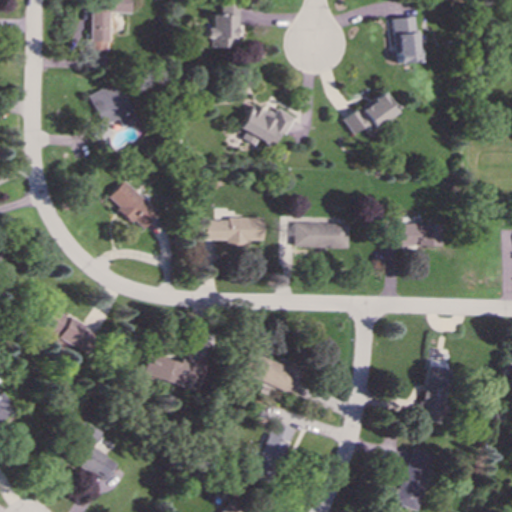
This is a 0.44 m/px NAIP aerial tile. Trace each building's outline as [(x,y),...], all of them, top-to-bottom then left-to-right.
[(125,12),(125,0),(85,0),(85,48),(104,49),(104,12),(125,12)] [(233,47),(233,4),(218,4),(218,14),(207,14),(207,22),(197,22),(197,37),(207,37),(207,47),(233,47)] [(387,18),(392,63),(417,60),(415,44),(412,45),(408,15),(387,18)] [(87,67),(107,67),(106,49),(87,50),(87,67)] [(85,94),(98,123),(86,128),(91,141),(133,122),(114,81),(85,94)] [(391,112),(377,91),(337,119),(347,133),(360,125),(364,131),(391,112)] [(290,116),(273,107),(269,115),(247,103),(235,127),(242,131),(238,137),(250,144),(253,138),(267,146),(275,131),(280,134),(290,116)] [(154,211),(119,180),(103,197),(138,229),(154,211)] [(202,218),(202,240),(259,240),(259,217),(202,218)] [(290,246),(344,247),(344,223),(290,222),(290,246)] [(435,246),(435,223),(386,222),(385,245),(435,246)] [(37,330),(81,352),(91,330),(47,309),(37,330)] [(283,366),(247,350),(238,372),(292,395),(303,370),(285,362),(283,366)] [(139,374),(195,390),(203,360),(178,353),(176,361),(145,353),(139,374)] [(446,368),(424,364),(414,417),(436,421),(446,368)] [(0,420),(12,414),(1,393),(0,393),(0,420)] [(289,428),(267,420),(249,476),(270,483),(289,428)] [(102,482),(113,462),(88,448),(97,432),(78,422),(59,457),(102,482)] [(391,504),(412,510),(427,453),(405,447),(391,504)] [(216,511),(247,511),(229,497),(216,511)]
